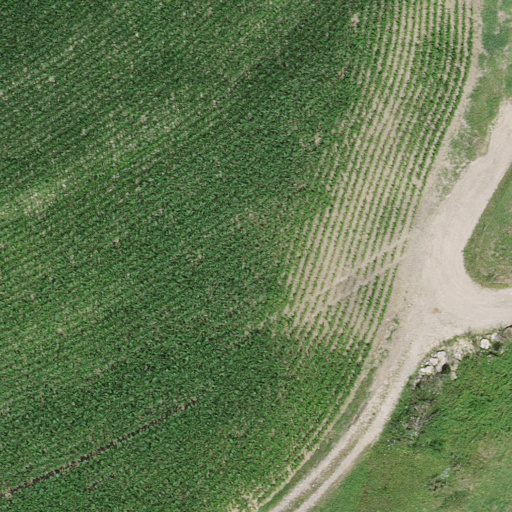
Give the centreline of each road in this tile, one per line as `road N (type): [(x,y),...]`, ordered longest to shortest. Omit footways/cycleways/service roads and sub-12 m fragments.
road 1 (track): [(511,127),(439,260),(435,283),(442,305),(472,315),(511,306)]
road 2 (track): [(293,511),(356,444),(442,305)]
